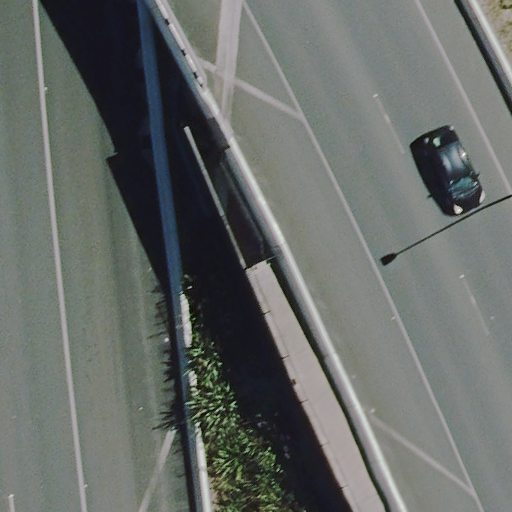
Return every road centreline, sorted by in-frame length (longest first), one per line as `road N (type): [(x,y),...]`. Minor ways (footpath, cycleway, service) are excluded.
road 1 (trunk): [(308,0),(511,398)]
road 2 (motorway): [(0,385),(14,511)]
